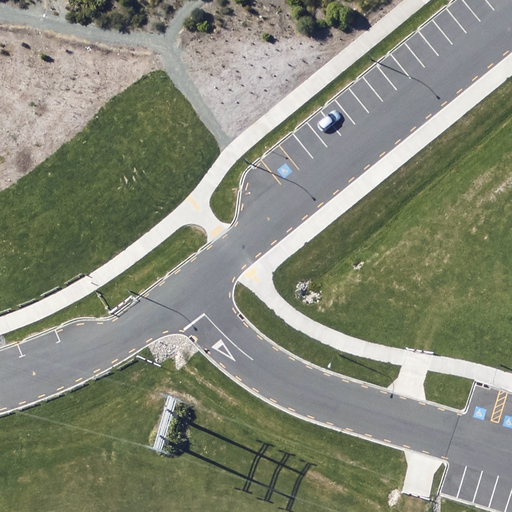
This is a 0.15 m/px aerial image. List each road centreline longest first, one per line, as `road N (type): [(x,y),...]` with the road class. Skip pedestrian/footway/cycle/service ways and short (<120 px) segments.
road 1 (residential): [(184,291),(511,22)]
road 2 (residential): [(184,291),(224,336),(277,376),(511,454)]
road 3 (residential): [(0,386),(91,352),(184,291)]
